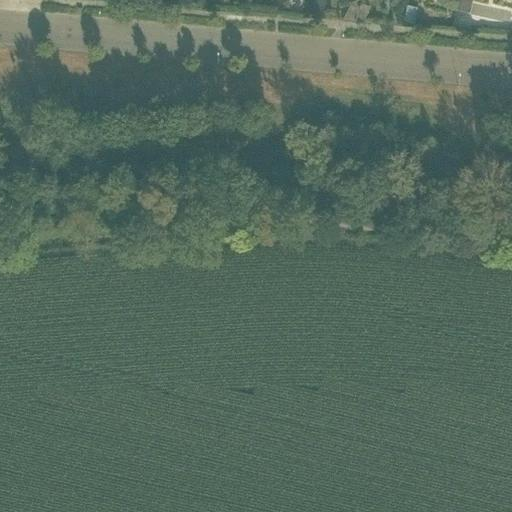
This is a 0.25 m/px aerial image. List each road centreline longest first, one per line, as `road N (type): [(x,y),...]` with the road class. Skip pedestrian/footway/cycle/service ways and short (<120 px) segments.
road 1 (track): [(0,240),(285,223),(511,244)]
road 2 (unclassified): [(511,70),(3,26)]
